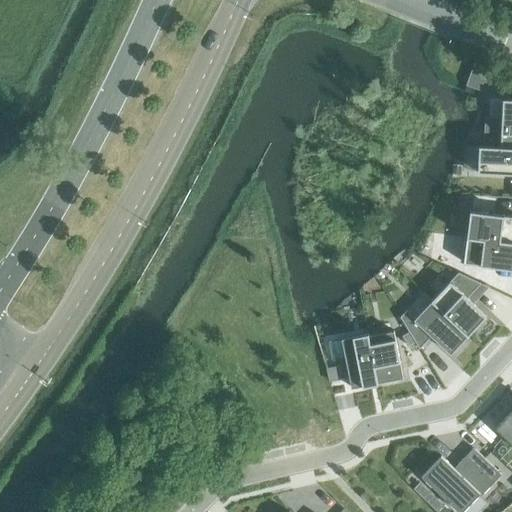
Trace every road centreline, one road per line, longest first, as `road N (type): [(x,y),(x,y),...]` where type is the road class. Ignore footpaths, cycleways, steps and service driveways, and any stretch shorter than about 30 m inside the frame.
road 1 (secondary): [(47,362),(134,225),(242,0)]
road 2 (residential): [(511,349),(449,406),(374,424),(312,458),(242,475),(191,511)]
road 3 (secondary): [(154,0),(62,192),(0,289)]
road 4 (residential): [(511,48),(388,0)]
